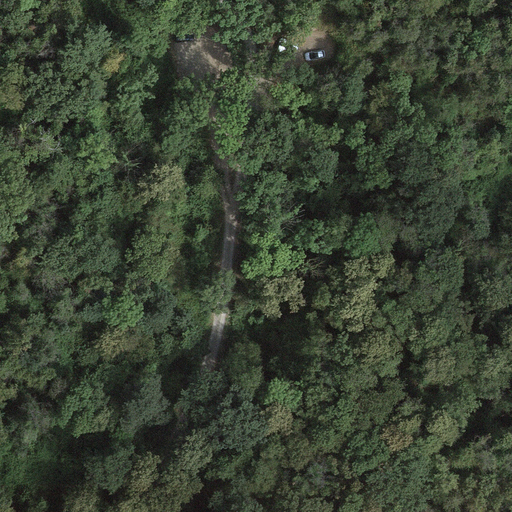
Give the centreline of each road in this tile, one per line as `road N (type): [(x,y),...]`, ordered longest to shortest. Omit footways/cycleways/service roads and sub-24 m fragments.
road 1 (track): [(149,511),(208,360),(251,106),(247,38),(218,0)]
road 2 (track): [(199,50),(232,222)]
